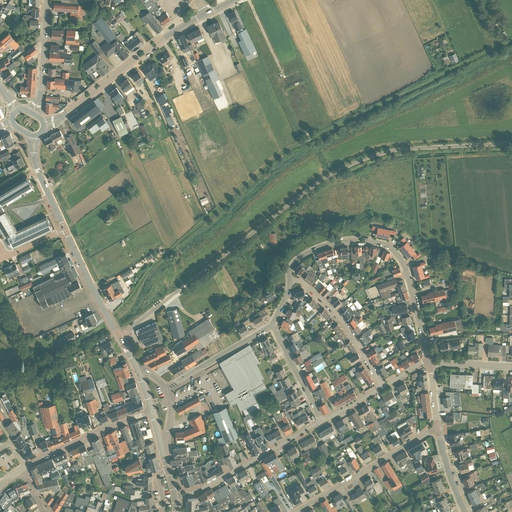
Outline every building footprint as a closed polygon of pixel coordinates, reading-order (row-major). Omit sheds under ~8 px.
[(141,0),(149,10),(153,15),(155,13),(158,17),(164,24),(170,18),(162,7),(159,9),(156,6),(155,2),(156,0),(141,0)] [(14,6),(9,2),(7,5),(6,7),(0,3),(0,10),(3,12),(5,9),(9,12),(11,7),(12,8),(14,6)] [(83,5),(79,5),(75,5),(75,4),(66,3),(66,4),(54,3),(53,10),(70,11),(70,18),(78,19),(78,17),(82,18),(83,5)] [(39,9),(32,8),(31,16),(39,16),(39,9)] [(121,13),(115,18),(116,19),(119,23),(126,17),(124,14),(122,11),(122,10),(120,11),(121,13)] [(149,11),(141,17),(146,23),(148,21),(157,33),(163,29),(149,11)] [(242,27),(239,21),(234,11),(229,14),(232,20),(231,20),(233,24),(236,31),(242,27)] [(112,19),(110,20),(114,25),(115,26),(119,23),(118,22),(115,18),(114,17),(113,15),(110,17),(112,19)] [(108,41),(100,47),(103,51),(107,56),(115,50),(122,59),(121,59),(122,60),(129,54),(118,39),(118,38),(116,36),(110,28),(106,23),(101,17),(94,23),(108,41)] [(38,21),(31,20),(29,20),(29,18),(23,18),(22,18),(22,23),(25,23),(25,26),(30,26),(30,28),(34,28),(34,27),(38,27),(38,21)] [(213,25),(208,27),(212,36),(213,35),(215,41),(219,39),(221,43),(227,40),(223,31),(223,30),(219,22),(215,24),(214,22),(212,24),(213,25)] [(193,31),(197,39),(203,36),(199,28),(193,31)] [(64,30),(52,29),(51,38),(61,39),(61,34),(64,35),(64,30)] [(245,29),(238,33),(241,40),(238,41),(245,56),(256,51),(249,36),(246,29),(245,29)] [(76,31),(67,30),(66,44),(75,44),(79,45),(80,39),(75,38),(76,31)] [(193,31),(187,34),(191,42),(192,44),(194,48),(197,46),(196,43),(198,42),(197,39),(193,31)] [(132,35),(130,37),(138,47),(143,43),(135,32),(132,35)] [(116,36),(118,38),(120,41),(124,38),(120,33),(116,36)] [(183,34),(177,37),(182,48),(188,45),(183,34)] [(138,47),(130,37),(128,39),(127,38),(124,41),(132,52),(138,47)] [(6,49),(10,53),(19,45),(15,40),(6,49)] [(90,44),(98,55),(103,51),(100,47),(95,41),(90,44)] [(38,50),(34,45),(27,51),(29,53),(25,57),(28,60),(28,61),(32,57),(31,56),(32,56),(38,50)] [(60,53),(67,53),(67,48),(59,48),(59,45),(51,45),(50,52),(60,52),(60,53)] [(21,52),(19,49),(11,55),(13,58),(21,52)] [(169,60),(172,57),(168,51),(164,54),(165,55),(160,58),(160,59),(159,60),(161,63),(162,62),(165,65),(168,63),(169,65),(171,63),(169,60)] [(73,55),(60,54),(60,53),(50,53),(49,60),(64,61),(64,65),(72,66),(73,55)] [(454,54),(449,56),(452,64),(458,62),(454,54)] [(28,61),(28,60),(27,61),(30,64),(36,61),(32,56),(31,56),(32,57),(28,61)] [(88,72),(89,73),(91,72),(92,71),(96,68),(102,75),(103,74),(108,70),(97,56),(86,64),(84,65),(88,71),(88,72)] [(200,68),(211,63),(208,56),(205,57),(201,59),(197,61),(200,68)] [(185,57),(180,60),(183,66),(188,64),(185,57)] [(6,65),(10,63),(9,60),(0,64),(0,70),(7,68),(6,65)] [(13,69),(16,67),(17,66),(14,62),(13,63),(7,68),(8,70),(2,75),(7,81),(14,75),(16,73),(13,69)] [(156,70),(150,63),(147,66),(143,70),(150,80),(158,74),(156,71),(156,70)] [(211,63),(200,68),(203,74),(214,70),(211,63)] [(28,78),(36,79),(37,67),(29,66),(28,73),(24,73),(24,78),(28,78)] [(60,73),(58,73),(58,74),(55,74),(56,68),(49,67),(48,75),(60,76),(60,73)] [(214,70),(203,74),(208,84),(215,81),(218,79),(214,70)] [(145,80),(143,78),(138,72),(132,76),(137,82),(136,83),(139,86),(140,86),(139,85),(145,80)] [(36,79),(28,78),(27,87),(21,86),(20,89),(35,90),(36,79)] [(47,87),(65,89),(66,79),(55,78),(55,80),(48,79),(47,87)] [(74,80),(66,79),(65,89),(72,89),(71,92),(74,92),(74,91),(79,92),(79,85),(81,86),(81,81),(74,80)] [(127,79),(121,84),(125,90),(124,91),(127,94),(131,91),(129,88),(132,85),(127,79)] [(116,87),(110,92),(115,99),(118,97),(121,100),(124,97),(122,94),(116,87)] [(163,94),(157,96),(160,104),(167,101),(163,94)] [(94,101),(71,118),(77,127),(81,124),(79,122),(95,110),(96,112),(104,106),(98,98),(94,101)] [(166,116),(170,114),(172,113),(167,101),(160,104),(166,116)] [(46,102),(45,112),(53,113),(54,113),(55,113),(55,109),(58,110),(58,112),(67,105),(67,104),(59,103),(46,102)] [(143,106),(138,108),(143,120),(149,117),(143,106)] [(108,124),(106,121),(102,116),(88,127),(93,133),(100,128),(102,131),(109,126),(108,124)] [(128,132),(127,131),(123,121),(121,117),(113,120),(120,136),(128,132)] [(123,121),(127,131),(131,129),(127,120),(123,121)] [(144,124),(140,126),(143,135),(148,133),(144,124)] [(52,137),(53,140),(56,138),(57,140),(63,137),(60,130),(52,134),(53,137),(52,137)] [(0,146),(4,144),(5,145),(6,148),(14,144),(13,141),(14,140),(10,133),(0,137),(0,146)] [(72,133),(69,135),(70,136),(67,138),(69,143),(66,144),(72,156),(81,151),(72,133)] [(57,140),(56,138),(53,140),(52,137),(53,137),(52,134),(51,135),(51,136),(44,139),(48,146),(49,150),(57,146),(57,144),(58,144),(57,140)] [(0,161),(11,156),(11,155),(9,151),(0,154),(0,161)] [(17,167),(21,165),(22,166),(25,165),(19,151),(15,153),(17,157),(12,159),(14,163),(7,166),(10,172),(17,169),(17,167)] [(0,230),(5,238),(8,237),(13,248),(14,248),(52,230),(53,230),(46,216),(17,230),(5,210),(3,208),(4,207),(34,189),(35,189),(27,176),(26,176),(0,192),(0,230)] [(380,228),(373,226),(372,229),(377,230),(376,235),(378,235),(380,228)] [(396,231),(388,230),(387,237),(389,238),(390,233),(395,234),(396,231)] [(411,247),(411,246),(408,243),(402,248),(404,252),(411,247)] [(361,246),(355,246),(355,247),(351,247),(351,249),(352,249),(352,259),(356,259),(356,254),(361,254),(361,246)] [(348,247),(340,248),(337,249),(337,251),(337,252),(339,252),(339,255),(341,255),(341,256),(345,255),(346,259),(349,258),(348,253),(349,253),(348,247)] [(367,251),(366,258),(368,258),(372,259),(373,259),(375,255),(376,250),(379,250),(379,248),(376,247),(370,247),(370,251),(367,251)] [(407,255),(414,250),(411,247),(404,252),(407,255)] [(324,251),(326,257),(334,254),(332,248),(324,251)] [(390,252),(384,250),(381,257),(387,260),(388,255),(389,257),(392,257),(389,253),(390,252)] [(326,257),(324,251),(317,253),(317,254),(319,259),(316,260),(318,265),(318,264),(319,267),(322,267),(321,263),(322,263),(321,262),(327,260),(326,257)] [(29,253),(19,258),(22,264),(32,259),(29,253)] [(60,264),(69,260),(66,254),(57,258),(59,262),(60,264)] [(54,264),(59,262),(57,258),(48,262),(51,269),(55,267),(54,264)] [(51,277),(54,276),(71,268),(70,265),(71,265),(69,260),(60,264),(59,262),(54,264),(55,267),(51,269),(49,270),(50,272),(43,274),(40,275),(41,277),(50,274),(51,277)] [(380,264),(379,263),(376,262),(374,261),(370,271),(371,271),(369,274),(373,275),(374,272),(375,273),(380,264)] [(50,272),(49,270),(51,269),(48,262),(39,266),(43,274),(50,272)] [(429,274),(424,275),(422,270),(427,269),(426,264),(425,262),(417,264),(417,265),(413,266),(417,279),(422,278),(429,276),(429,274)] [(8,267),(4,268),(8,276),(8,275),(15,272),(17,275),(20,274),(19,270),(16,263),(15,263),(12,265),(11,264),(8,266),(8,267)] [(31,263),(23,267),(26,273),(34,269),(31,263)] [(302,269),(304,267),(300,264),(298,266),(297,267),(294,271),(299,274),(304,278),(307,273),(309,270),(307,269),(305,271),(302,269)] [(402,273),(399,267),(397,268),(396,265),(393,266),(395,269),(392,270),(394,276),(402,273)] [(76,276),(75,277),(71,268),(54,276),(51,277),(38,283),(38,284),(33,286),(36,292),(38,297),(77,279),(76,276)] [(307,273),(304,278),(303,278),(310,283),(314,278),(307,273)] [(406,290),(403,283),(402,280),(400,280),(396,281),(395,278),(394,279),(387,281),(377,285),(380,292),(382,298),(390,295),(388,289),(398,286),(399,292),(406,290)] [(80,290),(80,289),(81,288),(78,281),(76,282),(75,280),(77,279),(38,297),(43,308),(49,305),(53,303),(71,295),(70,294),(73,293),(73,294),(80,290)] [(117,296),(121,294),(119,289),(114,291),(112,287),(115,286),(116,287),(120,285),(118,281),(104,288),(110,300),(117,296)] [(31,282),(20,287),(22,291),(33,286),(31,282)] [(322,283),(317,289),(321,293),(326,287),(322,283)] [(251,285),(242,291),(247,298),(255,292),(251,285)] [(325,296),(330,290),(326,287),(321,293),(325,296)] [(276,295),(271,288),(260,296),(262,300),(267,297),(269,300),(276,295)] [(304,289),(295,293),(297,298),(306,294),(304,289)] [(449,289),(445,290),(445,289),(428,293),(428,294),(421,296),(423,302),(430,300),(430,301),(439,299),(439,300),(440,301),(442,300),(442,299),(442,298),(446,297),(446,298),(450,296),(449,289)] [(406,290),(399,292),(391,295),(387,296),(388,298),(395,296),(395,297),(401,295),(403,299),(409,297),(406,290)] [(308,302),(309,303),(313,307),(315,306),(318,308),(320,306),(317,304),(318,304),(312,298),(311,299),(310,300),(308,302)] [(337,307),(343,302),(342,301),(341,302),(338,298),(332,303),(336,308),(337,307)] [(511,314),(511,298),(503,299),(503,302),(509,302),(509,305),(510,305),(510,315),(511,314)] [(341,308),(348,303),(345,300),(343,302),(337,307),(339,310),(341,309),(341,308)] [(304,306),(301,305),(296,302),(293,308),(297,310),(299,311),(300,309),(301,309),(304,306)] [(409,313),(407,306),(407,304),(396,307),(395,304),(384,307),(385,311),(389,310),(391,317),(394,316),(394,317),(409,313)] [(449,311),(448,306),(424,312),(426,317),(449,311)] [(354,309),(352,310),(350,307),(346,309),(341,313),(346,319),(351,316),(356,312),(354,309)] [(265,308),(257,313),(258,313),(254,315),(256,318),(253,320),(257,326),(264,321),(262,318),(269,314),(265,308)] [(324,308),(323,309),(320,311),(327,318),(330,315),(324,308)] [(178,309),(167,312),(174,339),(185,336),(178,309)] [(296,312),(289,309),(286,315),(293,318),(295,314),(299,316),(301,312),(299,311),(297,310),(296,312)] [(97,321),(93,314),(85,317),(79,320),(81,324),(83,329),(88,327),(88,326),(88,325),(97,321)] [(367,318),(369,323),(378,319),(375,314),(367,318)] [(511,314),(510,315),(510,314),(510,324),(501,324),(501,330),(503,330),(510,330),(511,329),(511,314)] [(409,315),(398,318),(399,325),(403,324),(411,322),(409,315)] [(359,318),(358,319),(357,318),(356,319),(354,317),(352,318),(348,322),(352,328),(361,321),(359,318)] [(293,323),(292,321),(292,320),(287,318),(286,321),(284,319),(281,324),(282,325),(281,327),(290,332),(292,329),(290,328),(293,323)] [(391,318),(385,319),(385,323),(387,331),(394,329),(391,318)] [(220,336),(208,319),(188,331),(191,335),(190,337),(176,345),(177,346),(173,348),(177,354),(184,350),(185,351),(194,345),(198,350),(203,347),(212,342),(220,336)] [(253,327),(248,319),(242,323),(244,325),(238,329),(242,335),(249,330),(253,327)] [(460,319),(455,320),(436,325),(436,326),(429,327),(431,334),(438,333),(438,334),(457,329),(463,327),(460,319)] [(298,321),(293,324),(298,332),(302,329),(298,321)] [(361,321),(352,328),(356,334),(361,330),(362,329),(360,326),(363,323),(361,321)] [(156,322),(140,329),(142,333),(140,334),(143,342),(144,342),(145,343),(146,346),(158,340),(160,343),(163,341),(162,339),(163,338),(156,322)] [(338,323),(336,324),(333,326),(338,332),(342,329),(338,323)] [(323,333),(329,328),(326,325),(320,331),(323,333)] [(409,327),(405,328),(406,333),(407,339),(415,337),(413,331),(411,331),(409,327)] [(341,345),(345,343),(349,340),(346,336),(346,335),(342,329),(338,332),(337,333),(334,335),(331,337),(333,340),(337,338),(340,336),(342,339),(340,340),(341,342),(337,344),(339,347),(341,345)] [(365,332),(358,336),(358,337),(363,345),(368,342),(365,337),(368,334),(371,333),(370,331),(369,329),(365,332)] [(76,338),(73,332),(64,337),(67,343),(76,338)] [(287,345),(291,352),(293,351),(297,349),(295,345),(296,345),(295,342),(300,339),(296,332),(294,334),(289,336),(290,338),(288,339),(291,344),(287,345)] [(267,337),(261,341),(264,347),(270,344),(267,337)] [(500,345),(493,344),(493,337),(486,337),(486,343),(489,343),(489,344),(489,356),(489,355),(495,356),(496,356),(499,356),(499,355),(502,355),(503,345),(502,345),(500,345)] [(461,343),(460,339),(451,341),(444,343),(445,343),(441,344),(442,351),(445,350),(453,349),(454,351),(458,349),(458,348),(462,347),(462,346),(461,343)] [(341,345),(339,347),(338,347),(340,350),(347,345),(352,353),(353,352),(355,350),(353,347),(354,346),(350,340),(349,340),(345,343),(341,345)] [(401,340),(394,343),(397,350),(404,347),(401,340)] [(113,347),(111,344),(112,344),(110,342),(110,341),(106,343),(106,342),(104,344),(103,345),(100,346),(105,355),(114,350),(113,347)] [(483,343),(476,342),(475,346),(469,346),(469,353),(475,353),(475,355),(482,355),(483,343)] [(264,347),(261,348),(265,355),(268,353),(270,356),(275,354),(274,350),(270,344),(264,347)] [(163,345),(155,349),(156,352),(143,358),(146,364),(167,354),(163,345)] [(219,362),(219,363),(221,366),(222,366),(222,367),(234,388),(225,393),(231,404),(233,404),(236,402),(239,407),(240,410),(243,409),(257,402),(255,397),(253,394),(256,393),(262,390),(267,388),(262,380),(264,379),(257,364),(260,363),(251,346),(250,345),(219,362)] [(377,346),(375,348),(367,353),(369,357),(370,357),(378,352),(379,352),(379,351),(381,350),(380,347),(378,348),(377,346)] [(304,360),(300,352),(298,348),(297,349),(293,351),(296,356),(293,357),(297,363),(304,360)] [(187,369),(194,364),(209,355),(205,349),(201,351),(200,349),(192,354),(192,355),(182,360),(181,360),(183,363),(187,369)] [(358,353),(357,353),(355,350),(353,352),(355,355),(354,355),(350,358),(353,363),(361,358),(358,353)] [(380,355),(381,355),(380,354),(383,352),(381,350),(379,351),(379,352),(378,352),(370,357),(374,363),(379,360),(382,358),(380,355)] [(420,359),(417,353),(416,353),(415,350),(411,352),(413,354),(410,356),(406,358),(407,359),(410,364),(413,362),(414,363),(420,359)] [(76,361),(76,369),(78,375),(81,375),(85,373),(85,372),(81,363),(81,361),(79,354),(74,356),(76,361)] [(172,360),(170,355),(169,354),(166,355),(149,363),(152,369),(172,360)] [(400,356),(403,361),(400,363),(400,364),(398,365),(401,370),(404,368),(410,365),(410,364),(407,359),(406,358),(403,354),(400,356)] [(322,356),(315,360),(319,365),(325,361),(322,356)] [(398,361),(396,357),(390,361),(395,368),(398,366),(396,362),(398,361)] [(115,374),(128,369),(126,362),(122,364),(122,366),(114,369),(115,374)] [(383,365),(382,365),(380,362),(375,365),(378,369),(377,369),(382,376),(393,369),(391,366),(385,369),(383,365)] [(187,369),(183,363),(172,370),(175,375),(187,369)] [(362,363),(358,366),(357,367),(359,370),(359,371),(355,373),(359,380),(363,377),(368,374),(362,363)] [(274,384),(277,382),(276,379),(286,374),(283,368),(276,371),(278,375),(275,377),(275,378),(273,379),(274,380),(272,381),(274,384)] [(122,377),(130,374),(128,369),(115,374),(119,384),(124,383),(122,377)] [(315,374),(314,371),(309,374),(309,373),(303,376),(307,383),(312,380),(311,376),(315,374)] [(102,374),(95,376),(98,384),(105,381),(102,374)] [(363,377),(368,384),(373,381),(368,374),(363,377)] [(458,374),(451,374),(450,387),(458,387),(458,374)] [(344,375),(340,378),(337,380),(336,380),(339,385),(342,383),(347,380),(344,375)] [(466,375),(465,388),(472,388),(472,392),(478,393),(479,384),(473,384),(473,375),(466,375)] [(481,393),(481,389),(484,389),(484,388),(494,389),(494,387),(494,378),(494,376),(484,376),(484,375),(484,379),(483,379),(483,380),(484,380),(485,380),(485,381),(484,381),(484,384),(479,384),(478,393),(481,393)] [(278,381),(281,387),(280,387),(281,389),(291,384),(287,376),(281,380),(279,381),(278,381)] [(312,380),(307,383),(310,389),(316,386),(314,384),(314,383),(318,381),(317,377),(312,380)] [(97,400),(96,400),(96,398),(92,399),(91,395),(90,395),(89,391),(96,389),(92,378),(80,382),(87,402),(88,408),(90,414),(97,411),(96,408),(100,407),(99,403),(97,400)] [(494,387),(494,389),(500,389),(500,394),(503,394),(503,398),(504,398),(508,398),(508,392),(509,392),(504,392),(504,389),(504,381),(504,378),(494,378),(494,387)] [(336,380),(332,383),(335,387),(337,392),(338,391),(341,396),(333,400),(337,408),(347,402),(343,395),(344,394),(341,389),(341,387),(339,385),(336,380)] [(421,387),(428,387),(427,380),(420,381),(421,385),(417,385),(417,388),(414,388),(414,391),(420,390),(420,388),(421,388),(421,387)] [(135,382),(126,385),(130,397),(131,396),(139,393),(135,382)] [(343,395),(347,402),(357,397),(353,389),(348,392),(344,386),(343,386),(342,383),(339,385),(341,387),(341,389),(344,394),(343,395)] [(396,399),(400,406),(402,410),(405,408),(403,405),(402,403),(407,401),(404,397),(407,396),(404,392),(408,390),(405,383),(398,387),(401,392),(395,396),(396,399)] [(283,396),(281,393),(275,396),(278,402),(284,399),(289,397),(290,400),(298,396),(295,390),(288,394),(283,396)] [(323,391),(320,393),(324,400),(321,402),(322,404),(319,406),(323,413),(329,410),(327,407),(327,406),(326,403),(328,402),(326,397),(323,391)] [(379,401),(383,409),(387,407),(389,406),(388,404),(396,399),(395,396),(392,391),(388,393),(389,394),(383,397),(384,398),(379,401)] [(445,406),(452,405),(461,404),(459,392),(446,391),(447,397),(447,398),(444,398),(445,406)] [(120,392),(111,395),(111,396),(114,403),(123,400),(120,392)] [(140,393),(139,393),(131,396),(133,401),(137,410),(143,406),(140,393)] [(13,409),(9,401),(10,401),(6,395),(1,398),(8,411),(7,412),(12,420),(13,419),(14,421),(19,419),(13,409)] [(300,401),(298,396),(290,400),(293,405),(300,401)] [(201,402),(199,397),(177,408),(180,414),(187,410),(186,409),(201,402)] [(133,401),(127,403),(126,398),(124,399),(125,403),(125,404),(128,413),(137,410),(133,401)] [(57,417),(58,416),(55,404),(44,406),(43,402),(39,402),(43,420),(46,428),(53,426),(54,434),(53,435),(57,445),(64,442),(60,432),(61,431),(60,429),(57,417)] [(257,402),(243,409),(246,415),(260,408),(257,402)] [(128,413),(125,404),(125,403),(121,405),(121,406),(116,409),(116,410),(119,418),(128,413)] [(277,421),(283,418),(286,424),(282,426),(287,434),(293,430),(285,415),(283,411),(277,414),(275,411),(271,403),(268,405),(271,410),(277,420),(277,421)] [(367,404),(359,409),(363,416),(364,416),(369,424),(376,419),(367,404)] [(226,408),(213,413),(223,436),(225,443),(238,437),(226,408)] [(298,412),(305,424),(310,421),(303,408),(301,410),(298,412)] [(89,414),(83,415),(82,410),(79,411),(80,416),(76,418),(79,427),(91,423),(89,414)] [(104,410),(101,411),(103,416),(100,417),(103,425),(109,422),(104,410)] [(116,410),(109,413),(112,420),(119,418),(116,410)] [(268,412),(268,413),(270,418),(271,417),(274,422),(276,421),(277,420),(271,410),(268,412)] [(364,424),(356,411),(349,416),(357,428),(364,424)] [(298,412),(293,415),(292,413),(289,414),(292,420),(293,419),(294,421),(295,420),(299,427),(305,424),(298,412)] [(447,424),(455,423),(455,419),(458,418),(461,418),(460,415),(460,412),(458,412),(453,412),(454,415),(450,416),(450,417),(446,417),(447,424)] [(396,413),(388,417),(391,421),(393,425),(396,423),(400,420),(398,417),(396,413)] [(409,425),(411,424),(416,421),(416,414),(411,417),(408,419),(406,420),(408,424),(398,429),(404,438),(408,436),(407,435),(413,432),(409,425)] [(202,418),(201,415),(190,420),(193,427),(184,431),(175,432),(176,439),(177,439),(184,439),(185,440),(205,431),(202,418)] [(387,416),(378,422),(380,426),(382,429),(385,427),(385,428),(391,423),(387,416)] [(79,427),(76,418),(78,424),(74,426),(75,430),(69,433),(68,428),(66,421),(60,423),(61,429),(61,431),(60,432),(64,442),(81,434),(79,427)] [(344,427),(346,431),(349,429),(347,425),(346,426),(342,419),(336,422),(340,429),(344,427)] [(372,432),(372,431),(380,426),(378,422),(376,419),(369,424),(367,424),(372,432)] [(143,436),(144,436),(148,434),(147,429),(146,429),(142,431),(138,420),(131,423),(136,438),(143,436)] [(13,422),(12,421),(5,426),(12,436),(19,430),(13,422)] [(34,423),(29,425),(32,434),(37,433),(34,423)] [(138,447),(136,440),(133,442),(126,425),(121,427),(128,444),(130,450),(138,447)] [(262,427),(261,428),(263,434),(266,432),(267,435),(271,443),(277,439),(273,432),(272,432),(270,427),(265,430),(263,425),(262,426),(262,427)] [(277,425),(273,427),(275,430),(273,432),(277,439),(283,436),(277,425)] [(332,425),(325,429),(329,435),(333,433),(335,437),(338,435),(332,425)] [(259,426),(254,429),(257,436),(255,437),(258,443),(261,442),(262,444),(260,445),(263,450),(268,447),(267,445),(268,444),(267,441),(264,443),(262,438),(265,437),(259,426)] [(380,426),(372,431),(375,435),(378,433),(378,432),(382,429),(380,426)] [(378,433),(381,437),(387,432),(385,428),(385,427),(382,429),(378,432),(378,433)] [(329,435),(325,429),(319,432),(325,442),(328,441),(326,437),(329,435)] [(125,440),(119,442),(118,438),(115,430),(108,433),(117,454),(127,451),(128,450),(127,446),(127,445),(125,440)] [(249,432),(244,435),(243,433),(240,435),(243,440),(246,439),(250,447),(254,455),(259,452),(249,432)] [(117,454),(108,433),(103,436),(108,448),(105,450),(108,458),(108,459),(117,454)] [(460,436),(459,433),(451,435),(451,438),(450,438),(451,446),(462,444),(460,436)] [(20,434),(12,440),(19,449),(21,452),(20,452),(26,460),(26,459),(35,453),(29,445),(28,446),(26,444),(20,434)] [(391,434),(388,435),(393,444),(400,441),(396,435),(393,437),(391,434)] [(378,435),(372,439),(376,446),(373,448),(377,455),(383,451),(379,444),(383,442),(378,435)] [(143,436),(136,438),(137,440),(136,440),(138,447),(139,447),(139,448),(146,446),(146,444),(144,436),(143,436)] [(223,436),(218,438),(221,445),(224,456),(231,467),(237,464),(235,460),(237,459),(237,457),(237,456),(235,455),(232,456),(230,453),(225,443),(223,436)] [(317,443),(315,440),(313,436),(309,438),(310,439),(308,440),(307,439),(301,443),(305,450),(317,443)] [(107,458),(108,458),(105,450),(104,450),(103,447),(99,437),(92,441),(96,449),(95,450),(97,454),(92,456),(95,461),(102,477),(104,483),(110,480),(111,480),(109,474),(113,472),(111,467),(107,458)] [(50,440),(47,442),(46,440),(40,443),(43,451),(52,447),(50,440)] [(146,444),(146,446),(148,452),(155,450),(152,442),(146,444)] [(324,442),(318,446),(321,450),(323,454),(324,456),(330,453),(324,442)] [(422,442),(408,450),(415,462),(420,459),(421,450),(425,448),(422,442)] [(95,461),(92,456),(87,458),(84,453),(88,451),(85,444),(79,447),(81,453),(84,460),(87,465),(95,461)] [(186,455),(194,456),(199,457),(197,450),(188,451),(187,446),(173,448),(173,450),(173,451),(174,452),(175,457),(182,456),(186,455)] [(295,446),(291,448),(288,450),(289,452),(285,454),(285,453),(290,462),(294,460),(292,457),(299,453),(295,446)] [(362,451),(363,450),(360,446),(357,448),(363,458),(366,461),(372,458),(367,451),(363,453),(362,451)] [(81,453),(79,447),(70,450),(73,457),(75,456),(77,455),(80,461),(84,460),(81,453)] [(465,452),(468,451),(467,448),(464,449),(454,452),(455,456),(458,456),(459,459),(466,457),(465,452)] [(309,450),(302,453),(307,462),(313,459),(309,450)] [(353,450),(348,453),(352,459),(349,461),(353,469),(359,465),(356,461),(357,461),(355,458),(357,457),(353,450)] [(413,464),(412,461),(410,459),(406,451),(395,457),(399,464),(400,466),(406,463),(412,473),(416,470),(413,464)] [(78,472),(74,464),(69,466),(67,461),(69,460),(66,452),(60,455),(66,468),(70,476),(72,480),(75,479),(73,475),(78,472)] [(271,464),(275,472),(283,467),(275,452),(264,459),(265,460),(268,466),(271,464)] [(60,455),(55,457),(58,465),(61,463),(64,469),(66,468),(60,455)] [(146,465),(158,462),(156,455),(149,457),(150,460),(148,461),(149,463),(146,464),(146,465)] [(180,472),(193,467),(196,467),(194,456),(186,455),(182,456),(182,457),(172,458),(172,459),(170,460),(171,466),(178,465),(180,472)] [(158,462),(146,465),(147,467),(143,468),(141,462),(139,457),(141,457),(141,456),(139,456),(139,457),(125,466),(126,469),(128,474),(144,471),(144,472),(148,471),(152,470),(160,468),(158,462)] [(342,456),(338,459),(343,468),(340,470),(343,475),(348,472),(346,468),(347,468),(344,462),(346,461),(342,456)] [(438,470),(436,464),(435,463),(433,458),(426,460),(428,465),(427,466),(429,474),(434,472),(433,472),(438,470)] [(473,464),(472,458),(465,460),(466,463),(460,464),(462,472),(470,470),(469,465),(473,464)] [(52,459),(31,468),(35,477),(37,483),(42,482),(41,478),(44,477),(42,474),(49,471),(51,470),(52,473),(50,474),(52,479),(61,476),(52,459)] [(193,467),(195,471),(195,473),(199,482),(203,481),(204,482),(208,480),(216,475),(214,469),(210,463),(209,460),(207,462),(208,464),(202,467),(201,465),(196,467),(193,467)] [(268,474),(269,476),(273,473),(268,466),(265,460),(261,463),(268,474)] [(416,470),(423,466),(420,460),(413,464),(416,470)] [(224,471),(221,465),(218,466),(216,464),(214,461),(210,463),(214,469),(216,475),(224,471)] [(388,461),(382,465),(390,478),(385,481),(389,488),(392,486),(394,490),(399,487),(402,485),(388,461)] [(78,462),(74,464),(78,472),(82,471),(78,462)] [(315,480),(316,481),(318,480),(323,487),(329,483),(325,477),(322,479),(319,474),(323,471),(325,469),(322,465),(320,466),(320,465),(311,470),(313,476),(314,478),(315,480)] [(193,467),(180,472),(179,472),(181,478),(182,478),(183,480),(187,479),(186,476),(189,475),(188,473),(195,471),(193,467)] [(246,469),(239,473),(241,476),(238,477),(243,486),(247,484),(244,478),(249,475),(246,469)] [(473,477),(476,476),(475,471),(465,474),(466,477),(464,478),(466,486),(475,483),(473,477)] [(199,482),(195,473),(189,475),(186,476),(187,479),(183,480),(185,487),(195,484),(199,482)] [(237,490),(234,484),(237,482),(234,476),(227,480),(231,487),(229,489),(231,493),(237,490)] [(434,487),(442,484),(440,478),(434,481),(432,477),(434,476),(432,476),(429,478),(423,482),(418,484),(420,487),(426,484),(426,485),(432,482),(434,487)] [(308,482),(305,484),(311,494),(318,490),(316,487),(318,486),(315,480),(314,478),(308,482)] [(378,481),(374,483),(371,478),(365,482),(368,488),(372,485),(378,494),(384,490),(378,481)] [(57,479),(52,480),(50,480),(42,482),(37,483),(39,491),(53,488),(54,490),(54,491),(55,492),(58,491),(57,490),(61,489),(57,479)] [(261,498),(265,496),(268,494),(260,480),(253,484),(260,496),(261,498)] [(231,493),(229,489),(226,484),(226,485),(226,484),(213,492),(214,495),(217,500),(231,493)] [(294,489),(288,493),(294,503),(297,502),(298,503),(300,502),(300,500),(301,500),(298,496),(299,495),(300,496),(300,495),(300,496),(299,494),(304,491),(300,484),(293,487),(294,489)] [(442,484),(434,487),(432,488),(433,493),(436,492),(436,493),(444,490),(442,484)] [(14,490),(18,497),(19,498),(24,496),(24,495),(29,493),(26,485),(14,490)] [(366,490),(364,492),(361,487),(357,490),(358,492),(352,495),(356,503),(366,497),(368,499),(371,497),(366,490)] [(479,487),(476,489),(468,492),(470,497),(470,498),(478,495),(478,494),(481,493),(479,487)] [(214,495),(213,492),(211,488),(199,495),(200,496),(204,504),(210,501),(210,500),(209,498),(214,495)] [(7,493),(9,497),(6,499),(2,496),(0,498),(0,508),(1,509),(5,511),(7,511),(10,508),(12,505),(10,502),(11,501),(16,499),(18,497),(14,490),(13,489),(7,493)] [(233,496),(213,506),(215,510),(232,500),(236,506),(240,504),(252,497),(249,491),(247,493),(245,491),(242,492),(240,489),(238,491),(237,490),(231,493),(233,496)] [(58,511),(69,495),(61,490),(57,495),(60,497),(52,508),(57,511),(58,511)] [(75,494),(72,491),(69,495),(58,511),(72,511),(73,509),(67,507),(67,506),(70,502),(75,494)] [(340,493),(334,497),(336,500),(333,502),(336,508),(337,508),(336,508),(339,506),(339,507),(345,503),(340,493)] [(478,495),(470,498),(471,499),(473,504),(481,501),(481,500),(484,499),(482,493),(481,493),(478,494),(478,495)] [(50,494),(45,501),(50,504),(54,497),(50,494)] [(91,497),(86,495),(85,498),(78,496),(73,509),(72,511),(81,511),(83,509),(79,508),(81,503),(88,506),(91,497)] [(441,495),(435,497),(436,501),(433,503),(433,504),(435,508),(448,503),(445,497),(442,498),(441,495)] [(138,505),(152,503),(153,503),(152,496),(145,496),(146,499),(137,501),(137,502),(134,502),(132,501),(131,502),(136,506),(138,505)] [(211,511),(214,511),(215,510),(213,506),(210,501),(204,504),(200,496),(197,498),(188,499),(187,511),(211,511)] [(278,505),(281,503),(278,498),(273,500),(276,505),(271,509),(273,511),(279,511),(282,511),(278,505)] [(348,498),(345,499),(351,510),(354,508),(348,498)] [(264,511),(268,510),(262,499),(259,501),(257,502),(263,511),(264,511)] [(31,511),(30,510),(37,506),(33,500),(25,504),(29,511),(28,511),(31,511)] [(337,511),(338,511),(334,506),(331,508),(326,500),(321,503),(327,511),(337,511)] [(102,502),(98,501),(96,509),(88,506),(86,511),(97,511),(99,509),(98,509),(99,507),(100,507),(102,502)] [(136,511),(136,506),(131,502),(129,508),(129,509),(127,511),(136,511)] [(146,511),(153,511),(152,503),(138,505),(139,511),(146,511)] [(447,511),(447,510),(450,509),(448,503),(435,508),(437,511),(447,511)]
